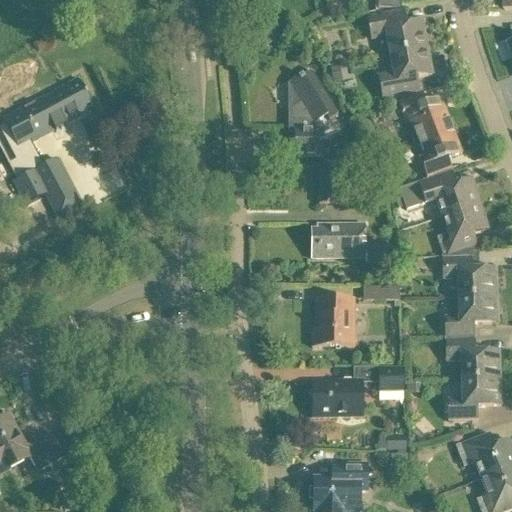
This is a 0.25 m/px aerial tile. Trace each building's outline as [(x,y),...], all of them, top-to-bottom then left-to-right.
[(401,0),(378,0),(378,11),(400,14),(401,0)] [(511,0),(502,0),(502,11),(511,12),(511,0)] [(367,9),(360,10),(361,17),(368,16),(367,9)] [(387,58),(426,50),(421,24),(405,27),(403,13),(366,20),(370,43),(384,40),(387,58)] [(280,25),(268,33),(276,46),(288,38),(280,25)] [(426,50),(387,58),(391,76),(377,79),(383,105),(396,102),(422,95),(416,64),(428,62),(426,50)] [(294,146),(294,160),(322,160),(322,131),(317,125),(327,120),(330,125),(338,119),(309,68),(300,73),(300,75),(290,81),(289,109),(290,131),(292,131),(292,146),(294,146)] [(43,168),(31,146),(55,134),(54,131),(64,126),(65,128),(89,115),(86,109),(91,106),(78,82),(53,95),(54,97),(43,103),(42,101),(2,122),(4,125),(0,127),(0,145),(5,155),(17,149),(19,153),(20,152),(31,173),(12,183),(26,209),(47,198),(59,222),(82,210),(55,161),(43,168)] [(422,95),(396,102),(405,128),(409,127),(415,143),(450,128),(440,101),(426,106),(422,95)] [(450,128),(415,143),(421,158),(417,158),(426,183),(450,174),(452,173),(446,161),(461,155),(450,128)] [(341,155),(341,167),(369,167),(369,155),(341,155)] [(318,208),(341,208),(341,167),(317,168),(318,208)] [(405,214),(424,208),(435,204),(441,220),(478,207),(470,182),(455,187),(450,174),(426,183),(417,186),(398,193),(405,214)] [(441,260),(477,254),(471,237),(486,233),(478,207),(441,220),(447,237),(435,242),(441,260)] [(365,267),(376,267),(387,267),(387,246),(365,246),(365,228),(316,228),(316,233),(311,233),(311,262),(364,262),(365,267)] [(457,300),(495,299),(494,272),(477,272),(477,254),(441,260),(442,281),(457,281),(457,300)] [(399,290),(363,290),(363,304),(394,304),(394,310),(399,310),(399,290)] [(445,340),(474,340),(473,327),(496,326),(495,299),(457,300),(458,319),(444,320),(445,340)] [(310,352),(352,351),(352,303),(313,303),(313,320),(317,320),(317,334),(310,334),(310,352)] [(461,383),(498,381),(497,354),(474,355),(474,340),(445,340),(446,364),(460,363),(461,383)] [(405,370),(378,370),(378,395),(395,395),(395,403),(402,403),(402,395),(405,395),(405,370)] [(498,381),(461,383),(462,401),(448,402),(448,424),(477,423),(476,409),(499,408),(498,381)] [(311,421),(360,421),(360,382),(333,382),(333,386),(311,386),(311,421)] [(407,387),(406,396),(420,396),(421,387),(407,387)] [(8,420),(0,424),(0,472),(1,474),(29,459),(38,475),(61,462),(51,436),(24,450),(8,420)] [(473,465),(480,483),(511,470),(511,454),(508,443),(493,449),(488,436),(455,448),(463,469),(473,465)] [(386,440),(386,453),(408,453),(407,439),(386,440)] [(388,456),(376,457),(376,464),(381,470),(389,469),(388,456)] [(311,511),(358,511),(359,495),(366,496),(366,468),(336,468),(336,480),(312,480),(311,511)] [(511,511),(511,470),(480,483),(486,498),(475,502),(479,511),(511,511)] [(77,511),(76,497),(60,498),(61,511),(77,511)]
